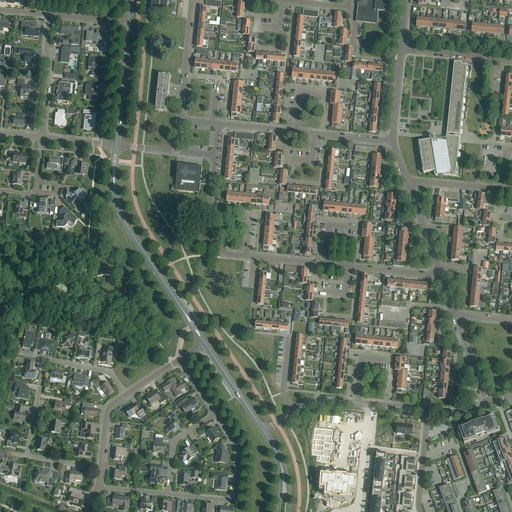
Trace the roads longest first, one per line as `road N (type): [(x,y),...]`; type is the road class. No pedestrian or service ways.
road 1 (residential): [(169,493),(233,501),(236,452),(215,414)]
road 2 (tertiary): [(183,311),(122,218),(113,179)]
road 3 (residential): [(246,256),(222,253),(211,215),(216,155)]
road 4 (tertiary): [(116,146),(128,23)]
road 5 (residential): [(43,139),(49,16)]
road 6 (residential): [(179,120),(192,0)]
